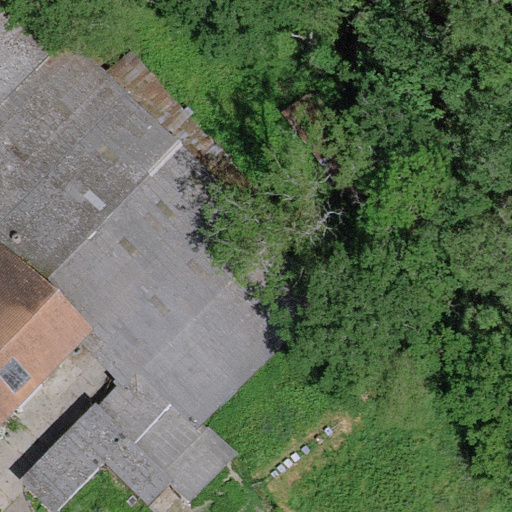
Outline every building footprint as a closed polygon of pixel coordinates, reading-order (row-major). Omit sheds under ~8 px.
[(0,0),(0,107),(66,41),(24,0),(0,0)] [(103,78),(66,41),(0,107),(0,256),(89,343),(82,351),(120,389),(20,486),(46,511),(63,511),(106,468),(147,511),(148,511),(174,488),(190,505),(239,458),(205,427),(328,304),(258,233),(103,78)] [(130,54),(103,78),(258,233),(278,217),(130,54)] [(422,232),(313,94),(282,119),(390,257),(422,232)] [(89,343),(0,256),(0,435),(82,351),(89,343)]
